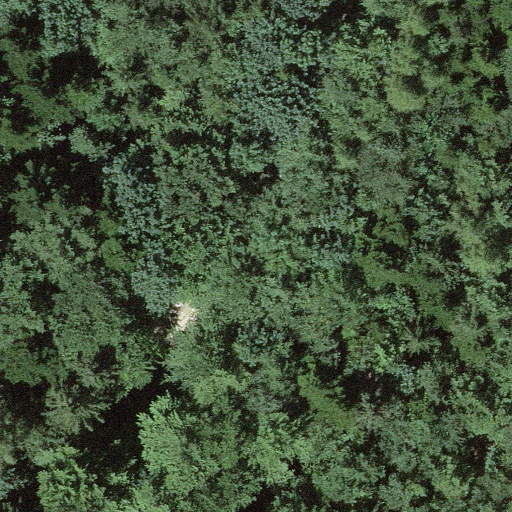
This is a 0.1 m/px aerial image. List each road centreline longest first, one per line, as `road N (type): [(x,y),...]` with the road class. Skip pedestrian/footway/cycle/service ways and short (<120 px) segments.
road 1 (track): [(365,0),(218,273),(83,412),(0,472)]
road 2 (track): [(218,273),(140,511)]
